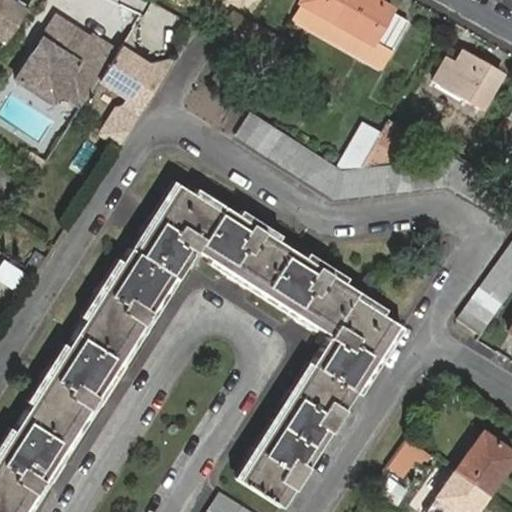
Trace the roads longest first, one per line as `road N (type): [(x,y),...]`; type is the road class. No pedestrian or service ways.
road 1 (residential): [(0,362),(137,147),(159,128),(187,131),(332,223),(443,211),(478,227),(479,245),(424,333)]
road 2 (residential): [(165,511),(263,350),(217,317),(189,331),(70,511)]
road 3 (residential): [(424,333),(309,511)]
